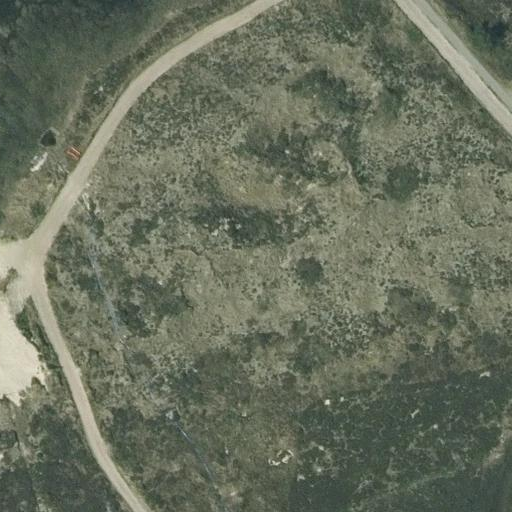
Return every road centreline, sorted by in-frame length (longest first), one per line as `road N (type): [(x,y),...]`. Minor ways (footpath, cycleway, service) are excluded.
road 1 (track): [(270,0),(139,80),(55,202),(32,263),(65,371),(86,400),(91,434),(141,494),(145,511)]
road 2 (unknown): [(397,0),(511,127)]
